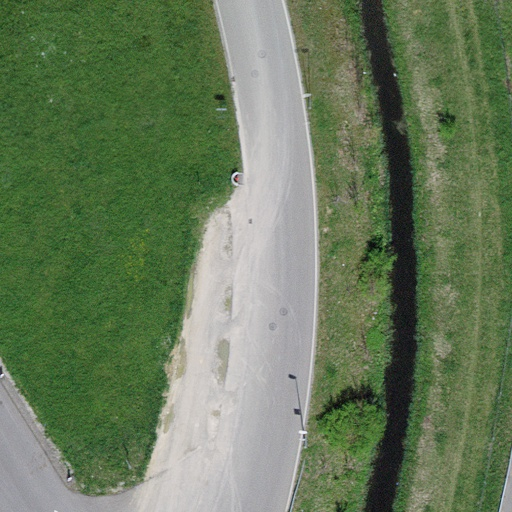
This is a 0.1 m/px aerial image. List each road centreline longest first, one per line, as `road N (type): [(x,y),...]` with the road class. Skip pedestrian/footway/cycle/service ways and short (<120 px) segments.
road 1 (residential): [(252,0),(284,175),(284,321),(273,438),(256,511)]
road 2 (track): [(453,0),(482,178),(488,294),(482,404),(464,511)]
